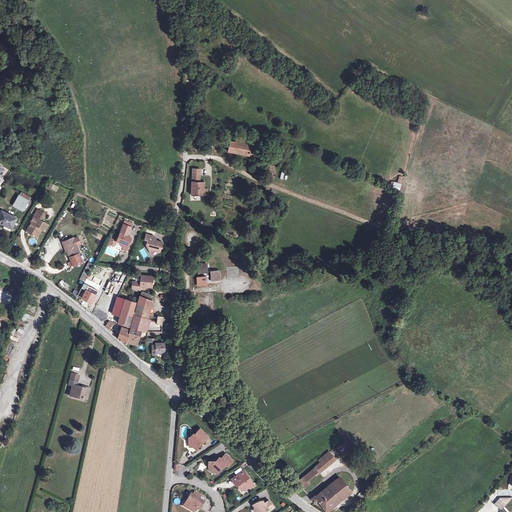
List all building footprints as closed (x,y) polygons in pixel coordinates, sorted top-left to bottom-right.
[(265,153),(257,151),(258,145),(252,143),(252,140),(237,137),(236,142),(231,141),(228,151),(263,158),(265,153)] [(204,189),(204,182),(200,182),(200,169),(193,169),(192,195),(207,195),(207,189),(204,189)] [(31,197),(21,192),(19,195),(29,201),(31,197)] [(23,210),(29,201),(19,195),(13,205),(23,210)] [(44,230),(47,224),(40,220),(38,219),(42,212),(38,209),(31,222),(28,228),(32,230),(33,229),(35,230),(32,235),(37,238),(40,233),(38,231),(40,228),(44,230)] [(12,228),(17,218),(2,211),(0,215),(0,222),(5,224),(12,228)] [(128,248),(132,238),(128,236),(132,227),(124,224),(117,241),(121,243),(122,246),(128,248)] [(160,251),(163,242),(154,240),(155,236),(146,234),(145,240),(148,241),(147,245),(148,248),(150,249),(153,252),(156,250),(160,251)] [(70,257),(79,253),(80,253),(74,238),(62,242),(64,246),(65,246),(67,251),(70,257)] [(83,262),(79,253),(70,257),(73,266),(83,262)] [(79,280),(85,282),(93,264),(88,262),(79,280)] [(215,281),(214,271),(208,272),(207,264),(198,265),(198,273),(204,273),(204,276),(204,281),(207,281),(215,281)] [(231,277),(239,277),(239,267),(227,267),(227,270),(231,270),(231,277)] [(152,287),(153,276),(141,275),(141,282),(133,281),(132,289),(140,290),(141,286),(152,287)] [(204,281),(204,276),(197,277),(198,285),(207,284),(207,281),(204,281)] [(92,303),(98,291),(84,284),(79,293),(83,296),(82,298),(86,300),(85,301),(89,303),(90,302),(92,303)] [(153,296),(142,291),(140,296),(151,300),(153,296)] [(150,307),(152,301),(151,300),(140,296),(138,302),(150,307)] [(133,311),(136,302),(117,297),(112,314),(120,316),(118,323),(130,326),(132,319),(134,312),(133,311)] [(147,319),(150,307),(138,302),(134,316),(133,322),(131,327),(142,330),(146,332),(149,320),(147,319)] [(108,329),(114,323),(109,321),(105,326),(108,329)] [(126,341),(130,330),(122,327),(118,338),(125,344),(126,341)] [(137,344),(142,330),(131,327),(130,330),(126,341),(137,344)] [(165,352),(164,343),(156,343),(156,345),(152,345),(149,345),(149,353),(153,353),(153,355),(156,354),(156,353),(165,352)] [(72,385),(69,396),(79,398),(79,397),(86,399),(89,388),(80,385),(80,387),(77,386),(80,376),(71,374),(68,384),(72,385)] [(208,436),(200,428),(192,437),(193,438),(193,440),(189,440),(189,447),(193,446),(196,449),(200,445),(200,444),(202,441),(203,442),(208,436)] [(351,447),(346,441),(337,448),(342,454),(351,447)] [(318,472),(334,458),(329,452),(319,460),(321,462),(314,468),(318,472)] [(231,459),(226,454),(221,459),(219,457),(216,461),(214,462),(213,461),(209,461),(209,467),(212,470),(211,472),(218,472),(226,464),(228,466),(231,463),(229,462),(231,459)] [(310,478),(318,472),(314,468),(307,474),(310,478)] [(244,470),(232,479),(236,485),(237,484),(239,486),(241,490),(245,487),(251,488),(255,485),(244,470)] [(308,480),(310,478),(307,474),(303,477),(299,481),(305,488),(310,483),(308,480)] [(351,491),(340,477),(333,482),(345,497),(351,491)] [(329,510),(345,497),(333,482),(320,493),(319,492),(315,495),(311,498),(315,503),(318,500),(322,504),(324,503),(327,507),(329,510)] [(359,501),(365,497),(361,492),(355,496),(359,501)] [(192,494),(190,493),(186,500),(187,501),(184,506),(194,511),(197,506),(196,505),(197,504),(201,506),(204,501),(199,498),(192,494)] [(274,507),(269,500),(265,503),(262,500),(260,502),(259,501),(253,505),(254,507),(253,511),(260,511),(264,511),(268,509),(269,510),(274,507)]
